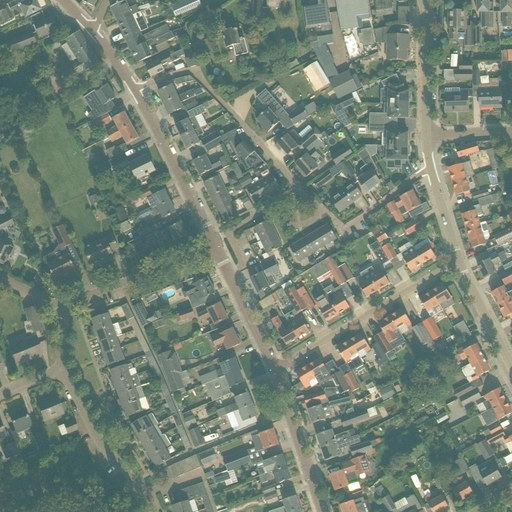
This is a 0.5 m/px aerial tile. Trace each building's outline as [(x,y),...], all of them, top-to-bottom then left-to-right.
[(0,7),(0,14),(1,14),(5,22),(23,13),(25,17),(31,14),(40,10),(34,0),(28,0),(9,10),(7,5),(0,7)] [(110,7),(118,22),(139,13),(139,12),(136,5),(129,8),(125,0),(119,3),(118,2),(117,3),(117,4),(110,7)] [(142,6),(143,10),(162,4),(160,0),(152,3),(153,3),(148,5),(148,4),(142,6)] [(198,0),(188,0),(177,5),(181,14),(201,5),(198,0)] [(261,0),(253,0),(252,17),(260,17),(261,0)] [(266,0),(267,8),(280,8),(280,2),(289,2),(288,0),(266,0)] [(317,0),(318,5),(307,6),(306,0),(301,0),(302,7),(305,29),(306,29),(307,39),(310,39),(310,43),(311,43),(314,50),(325,45),(324,37),(333,35),(328,3),(326,3),(325,0),(317,0)] [(362,20),(369,19),(368,14),(367,0),(335,0),(339,19),(341,31),(351,29),(358,28),(363,27),(362,20)] [(374,0),(375,10),(377,10),(392,8),(392,7),(391,0),(398,0),(398,2),(406,1),(405,0),(374,0)] [(476,0),(477,6),(477,12),(481,12),(481,27),(489,27),(489,12),(493,12),(493,3),(489,3),(488,0),(476,0)] [(503,27),(511,27),(511,12),(511,11),(511,0),(500,0),(501,12),(503,12),(503,27)] [(398,25),(409,25),(409,7),(398,7),(398,25)] [(466,46),(473,46),(472,27),(466,27),(466,12),(449,12),(449,29),(450,29),(449,40),(466,40),(466,46)] [(139,13),(118,22),(125,40),(141,32),(146,30),(143,21),(139,13)] [(48,38),(47,34),(56,31),(51,18),(42,21),(33,25),(35,32),(32,34),(32,33),(5,43),(9,53),(39,42),(48,38)] [(472,27),(473,46),(483,47),(483,33),(481,33),(481,23),(473,22),(473,27),(472,27)] [(145,43),(145,42),(161,34),(162,36),(171,32),(168,25),(150,33),(150,34),(143,37),(141,33),(142,33),(141,32),(125,40),(130,50),(145,43)] [(365,45),(376,44),(373,27),(363,29),(365,45)] [(373,27),(376,44),(387,44),(387,60),(406,60),(407,44),(409,44),(409,35),(388,35),(388,27),(374,30),(374,27),(373,27)] [(221,32),(222,38),(224,37),(226,48),(234,46),(237,55),(246,53),(243,39),(239,40),(237,30),(238,30),(237,28),(227,31),(227,30),(225,30),(222,31),(221,32)] [(159,53),(156,47),(174,38),(182,35),(179,29),(171,33),(171,32),(162,36),(161,34),(145,42),(145,43),(130,50),(136,64),(143,60),(144,61),(145,61),(157,55),(157,54),(159,53)] [(71,61),(56,71),(65,85),(90,68),(99,63),(78,31),(70,36),(65,40),(71,49),(76,58),(71,61)] [(44,43),(48,52),(60,47),(56,38),(44,43)] [(202,42),(196,44),(200,56),(200,57),(213,53),(209,40),(202,42)] [(314,50),(329,81),(338,100),(358,90),(362,88),(359,82),(355,84),(349,71),(339,76),(333,65),(335,64),(325,44),(325,45),(314,50)] [(190,47),(183,50),(184,55),(188,68),(196,66),(190,47)] [(155,62),(146,66),(151,77),(164,71),(162,67),(180,58),(179,57),(184,55),(183,50),(168,56),(155,62)] [(501,51),(501,62),(509,61),(508,50),(501,51)] [(364,61),(367,61),(367,60),(370,60),(370,59),(374,59),(374,58),(378,58),(378,52),(364,58),(364,61)] [(299,65),(294,56),(284,62),(288,71),(299,65)] [(247,68),(245,58),(238,60),(241,69),(247,68)] [(454,80),(472,80),(473,80),(473,70),(460,70),(461,71),(454,71),(454,80)] [(383,103),(384,103),(390,104),(409,104),(409,99),(410,99),(411,93),(409,93),(409,90),(403,90),(403,85),(400,85),(400,82),(396,74),(381,82),(383,87),(383,103)] [(174,80),(176,86),(195,80),(190,76),(174,80)] [(490,89),(479,89),(480,108),(481,108),(481,107),(492,107),(501,107),(500,88),(498,88),(498,78),(489,78),(490,89)] [(103,106),(115,98),(107,85),(101,90),(100,89),(96,92),(95,90),(86,96),(89,99),(88,99),(95,110),(88,114),(93,121),(107,113),(103,106)] [(164,103),(177,97),(175,94),(171,85),(166,88),(165,88),(164,88),(164,89),(159,92),(164,102),(163,103),(164,103)] [(445,94),(446,112),(453,112),(453,113),(455,113),(455,110),(459,110),(459,111),(468,111),(467,97),(473,97),(473,96),(472,96),(472,89),(460,90),(460,93),(445,94)] [(177,111),(180,110),(183,108),(180,103),(194,96),(191,90),(177,97),(164,103),(170,114),(175,112),(177,111)] [(268,109),(256,119),(268,132),(279,122),(278,120),(283,116),(278,111),(281,109),(265,90),(257,97),(268,109)] [(351,94),(338,101),(343,109),(356,103),(351,94)] [(343,109),(338,101),(331,104),(335,113),(343,109)] [(195,102),(187,106),(190,111),(197,108),(195,102)] [(390,104),(384,103),(384,114),(388,114),(388,118),(408,118),(408,116),(410,116),(410,110),(409,110),(409,104),(390,104)] [(175,125),(181,138),(200,128),(195,117),(205,112),(204,109),(202,105),(197,108),(190,111),(187,112),(190,118),(175,125)] [(303,109),(290,117),(294,124),(307,115),(303,109)] [(131,125),(125,113),(116,117),(114,119),(117,125),(111,128),(111,129),(106,132),(109,137),(131,125)] [(88,125),(90,129),(97,126),(98,128),(111,120),(108,114),(88,125)] [(347,116),(339,121),(343,128),(351,124),(347,116)] [(131,125),(109,137),(111,142),(117,139),(116,136),(121,133),(127,144),(138,138),(131,125)] [(279,145),(276,147),(279,151),(282,148),(288,155),(296,148),(300,154),(302,152),(308,147),(314,141),(318,138),(321,135),(315,127),(312,130),(309,125),(298,135),(293,130),(287,135),(285,137),(278,143),(279,145)] [(410,141),(410,135),(408,135),(408,132),(388,132),(388,125),(383,125),(369,125),(369,132),(380,133),(383,133),(383,139),(390,139),(389,146),(387,146),(408,146),(408,141),(410,141)] [(200,128),(181,138),(187,150),(200,143),(197,137),(204,134),(200,128)] [(217,132),(201,141),(204,147),(216,140),(216,139),(221,137),(217,132)] [(216,140),(204,147),(207,152),(224,143),(230,140),(227,134),(221,137),(216,139),(216,140)] [(250,157),(254,164),(260,161),(259,160),(261,159),(255,152),(255,151),(245,140),(244,142),(241,136),(230,142),(238,156),(240,155),(245,160),(246,159),(250,157)] [(302,159),(296,164),(307,177),(314,170),(318,167),(312,161),(318,156),(315,152),(323,144),(322,142),(318,138),(314,141),(308,147),(302,152),(305,156),(303,158),(302,159)] [(456,149),(459,157),(478,152),(476,143),(456,149)] [(107,151),(110,159),(128,150),(125,144),(116,148),(115,146),(107,151)] [(364,147),(369,156),(370,158),(377,154),(377,146),(364,145),(364,147)] [(348,146),(331,157),(337,166),(354,155),(348,146)] [(408,146),(387,146),(389,146),(389,154),(387,154),(387,158),(384,159),(387,164),(387,169),(390,169),(391,172),(396,169),(401,169),(401,160),(407,160),(407,155),(409,155),(409,148),(408,148),(408,146)] [(493,149),(488,150),(490,160),(496,158),(493,149)] [(109,161),(112,167),(128,159),(125,153),(109,161)] [(155,171),(147,156),(149,155),(142,158),(141,156),(140,157),(141,158),(129,164),(123,167),(126,173),(132,170),(137,180),(146,175),(146,176),(149,175),(149,174),(155,171)] [(206,155),(193,161),(200,176),(221,165),(222,165),(219,159),(210,163),(206,155)] [(377,169),(370,158),(369,156),(362,161),(366,165),(360,169),(363,174),(357,178),(359,180),(358,181),(361,184),(367,192),(368,191),(369,192),(374,189),(373,187),(380,182),(372,173),(377,169)] [(456,166),(448,168),(452,182),(465,178),(463,172),(462,167),(460,161),(460,160),(454,162),(456,166)] [(340,165),(349,178),(355,174),(345,161),(340,165)] [(107,162),(99,166),(102,172),(110,168),(107,162)] [(313,182),(318,188),(332,178),(328,172),(313,182)] [(263,179),(259,181),(268,196),(277,191),(276,190),(280,188),(281,188),(272,174),(263,179)] [(205,187),(210,196),(225,189),(219,176),(212,178),(203,183),(204,183),(206,187),(205,187)] [(465,178),(452,182),(456,195),(464,193),(465,197),(469,196),(470,196),(465,178)] [(244,179),(239,182),(244,189),(249,186),(244,179)] [(268,196),(259,181),(246,190),(250,195),(255,204),(255,203),(258,201),(259,201),(268,196)] [(344,189),(339,194),(330,200),(340,212),(362,195),(352,182),(343,188),(344,189)] [(239,184),(233,186),(236,192),(242,189),(239,184)] [(138,194),(141,200),(153,194),(150,188),(138,194)] [(212,200),(216,210),(232,202),(225,189),(210,196),(210,197),(211,196),(213,200),(212,200)] [(138,216),(128,221),(129,221),(138,217),(170,201),(165,190),(159,193),(159,192),(157,193),(146,199),(151,207),(137,214),(138,216)] [(472,194),(474,201),(489,196),(488,190),(472,194)] [(420,205),(421,204),(420,202),(419,200),(418,198),(416,199),(412,191),(400,197),(400,198),(387,205),(391,214),(398,211),(401,216),(420,206),(420,205)] [(235,201),(241,210),(251,203),(245,195),(235,201)] [(462,214),(466,228),(479,224),(477,217),(482,215),(480,208),(494,204),(493,202),(498,200),(496,195),(492,196),(478,200),(479,205),(468,208),(469,212),(462,214)] [(170,201),(138,217),(140,220),(152,214),(154,217),(160,213),(163,219),(169,216),(171,215),(170,215),(176,212),(170,202),(171,201),(170,201)] [(232,202),(216,210),(221,219),(222,219),(223,222),(223,223),(238,216),(232,202)] [(122,207),(114,211),(120,222),(127,218),(122,207)] [(0,220),(0,230),(13,224),(9,216),(0,220)] [(404,229),(402,230),(404,234),(405,237),(422,227),(417,219),(403,227),(404,229)] [(158,220),(138,230),(141,237),(161,227),(158,220)] [(254,227),(260,241),(276,233),(271,224),(270,224),(269,221),(269,220),(254,227)] [(57,227),(52,230),(61,249),(72,244),(63,225),(62,225),(60,221),(55,223),(57,227)] [(169,228),(170,228),(157,234),(159,239),(161,238),(168,252),(184,244),(181,238),(187,236),(180,222),(169,228)] [(486,222),(479,224),(466,228),(470,242),(471,241),(473,248),(485,244),(481,233),(488,231),(486,222)] [(337,239),(328,224),(327,225),(328,225),(324,227),(315,232),(324,246),(332,242),(337,239)] [(402,230),(401,228),(395,232),(399,237),(404,234),(402,230)] [(511,228),(494,237),(498,245),(511,237),(511,228)] [(303,239),(302,240),(311,254),(324,246),(315,232),(306,237),(306,238),(303,240),(303,239)] [(375,236),(379,244),(387,239),(382,232),(375,236)] [(276,233),(260,241),(267,254),(282,247),(282,246),(281,247),(280,243),(276,233)] [(111,251),(117,248),(114,239),(113,236),(105,239),(106,242),(85,250),(91,264),(106,258),(107,260),(113,257),(111,251)] [(142,246),(139,239),(142,237),(141,237),(127,244),(133,256),(141,253),(138,247),(142,246)] [(248,238),(239,240),(243,255),(251,253),(248,238)] [(311,254),(302,240),(293,245),(294,246),(290,248),(290,247),(289,247),(298,261),(311,254)] [(0,264),(3,266),(8,255),(10,256),(14,249),(0,241),(0,264)] [(370,246),(382,266),(389,261),(381,249),(382,248),(378,242),(370,246)] [(397,256),(397,257),(403,266),(406,264),(410,271),(422,264),(415,252),(416,252),(410,242),(399,249),(401,253),(397,256)] [(431,242),(416,252),(415,252),(422,264),(435,256),(431,250),(434,247),(431,242)] [(390,261),(397,257),(397,256),(389,244),(382,248),(390,261)] [(48,265),(55,280),(65,276),(66,277),(77,272),(68,253),(56,259),(53,253),(44,257),(43,260),(45,264),(48,265)] [(492,266),(500,262),(496,253),(491,255),(487,257),(489,259),(477,265),(484,279),(496,273),(492,266)] [(337,269),(338,268),(331,256),(324,261),(312,268),(318,278),(322,276),(321,272),(321,271),(328,267),(340,286),(346,283),(346,282),(337,269)] [(280,272),(277,266),(274,260),(261,266),(264,272),(262,273),(250,279),(257,293),(266,289),(275,284),(272,276),(280,272)] [(511,269),(511,261),(503,266),(507,273),(511,269)] [(344,264),(338,268),(337,269),(346,282),(353,279),(344,264)] [(365,270),(367,272),(378,290),(389,283),(379,267),(374,270),(371,266),(365,270)] [(511,269),(507,273),(500,276),(505,285),(511,281),(511,269)] [(367,272),(355,279),(361,288),(366,297),(378,290),(367,272)] [(211,286),(208,278),(202,281),(200,276),(192,279),(195,285),(191,287),(182,291),(185,298),(194,293),(198,302),(215,293),(214,291),(215,290),(215,289),(213,287),(213,286),(211,286)] [(510,299),(511,297),(511,290),(507,293),(501,282),(499,283),(496,285),(498,289),(491,293),(498,305),(510,299)] [(431,292),(439,304),(443,311),(455,304),(443,285),(431,292)] [(331,286),(324,291),(325,293),(327,296),(338,314),(349,307),(345,301),(344,299),(339,291),(336,293),(335,292),(334,290),(331,286)] [(296,310),(298,314),(298,313),(307,308),(294,287),(285,292),(296,310)] [(439,304),(431,292),(419,299),(429,315),(434,312),(432,308),(439,304)] [(325,293),(314,300),(316,305),(321,313),(326,321),(338,314),(327,296),(325,293)] [(302,298),(309,310),(315,307),(308,294),(302,298)] [(258,303),(263,310),(276,302),(272,295),(258,303)] [(511,302),(510,299),(498,305),(505,318),(509,316),(511,319),(511,318),(511,302)] [(134,307),(143,327),(159,319),(155,312),(148,315),(142,303),(134,307)] [(227,315),(226,313),(225,312),(224,312),(220,303),(197,315),(200,321),(204,320),(211,316),(214,323),(210,326),(212,331),(225,327),(222,321),(228,319),(227,317),(227,316),(227,315)] [(128,321),(129,320),(129,319),(134,317),(127,304),(121,307),(128,321)] [(28,322),(31,321),(33,332),(43,330),(38,307),(25,310),(28,322)] [(195,316),(193,309),(179,314),(175,316),(177,322),(182,321),(195,316)] [(402,309),(390,317),(397,329),(398,329),(405,325),(407,328),(412,325),(402,309)] [(290,327),(297,338),(309,331),(298,313),(298,314),(296,310),(285,317),(290,327)] [(92,327),(94,332),(112,325),(108,314),(92,320),(94,326),(92,327)] [(129,319),(129,320),(134,330),(139,328),(134,317),(129,319)] [(297,338),(290,327),(285,330),(277,317),(271,321),(286,345),(297,338)] [(378,343),(389,361),(389,362),(397,358),(392,351),(406,343),(398,329),(397,329),(390,317),(378,324),(385,334),(383,336),(381,333),(375,337),(378,343)] [(431,318),(423,323),(433,341),(442,336),(431,318)] [(413,328),(423,346),(429,343),(437,356),(441,354),(433,340),(432,341),(421,323),(413,328)] [(98,337),(100,343),(116,337),(117,337),(123,335),(119,324),(112,326),(112,325),(94,332),(96,337),(98,337)] [(241,342),(238,335),(236,336),(233,328),(227,331),(225,327),(212,331),(206,334),(209,341),(210,341),(214,348),(223,343),(227,350),(240,344),(239,342),(241,342)] [(134,330),(139,341),(144,339),(139,328),(134,330)] [(457,333),(461,341),(471,335),(467,328),(457,333)] [(361,334),(349,341),(360,359),(367,355),(366,353),(371,350),(366,343),(361,334)] [(9,348),(16,364),(42,354),(35,337),(9,348)] [(100,350),(102,355),(121,348),(117,337),(116,337),(100,343),(102,349),(100,350)] [(144,339),(139,341),(145,353),(150,350),(144,339)] [(338,369),(339,372),(350,390),(352,393),(360,388),(351,373),(364,365),(360,359),(349,341),(337,348),(346,364),(338,369)] [(468,358),(471,364),(483,358),(476,344),(474,341),(457,351),(462,361),(468,358)] [(389,361),(378,343),(372,346),(379,359),(376,361),(379,367),(389,361)] [(443,343),(437,347),(440,352),(446,348),(443,343)] [(121,348),(102,355),(103,360),(106,359),(108,366),(125,360),(121,348)] [(442,354),(446,361),(456,355),(453,348),(442,354)] [(159,355),(168,378),(179,374),(182,373),(174,354),(171,355),(170,351),(159,355)] [(147,358),(152,369),(157,366),(152,355),(147,358)] [(471,377),(473,381),(476,380),(479,378),(478,377),(490,371),(483,358),(471,364),(461,369),(466,379),(471,377)] [(217,371),(199,377),(202,385),(204,384),(239,370),(235,359),(229,361),(229,360),(227,361),(221,364),(223,369),(217,371)] [(320,359),(308,366),(315,379),(318,384),(326,379),(325,378),(330,375),(320,359)] [(110,379),(112,384),(130,377),(128,371),(134,369),(132,364),(110,371),(112,378),(110,379)] [(152,369),(157,380),(162,377),(157,366),(152,369)] [(315,379),(308,366),(296,373),(305,389),(310,386),(309,383),(315,379)] [(239,370),(204,384),(208,395),(210,395),(228,387),(229,388),(231,387),(236,385),(237,386),(238,385),(238,384),(244,382),(239,371),(240,371),(239,370)] [(350,390),(339,372),(331,377),(341,394),(350,390)] [(179,374),(168,378),(173,393),(184,388),(179,374)] [(116,388),(118,394),(134,389),(142,386),(137,375),(130,378),(130,377),(112,384),(114,389),(116,388)] [(157,380),(162,391),(167,389),(162,377),(157,380)] [(366,393),(368,396),(378,391),(373,381),(366,385),(369,392),(366,393)] [(425,383),(433,398),(437,396),(429,381),(425,383)] [(458,399),(459,399),(459,398),(477,389),(473,381),(454,391),(458,399)] [(228,387),(210,395),(213,402),(231,394),(229,388),(228,387)] [(392,395),(395,394),(391,387),(389,388),(388,387),(379,391),(383,401),(393,396),(392,395)] [(486,411),(493,408),(506,401),(499,388),(483,397),(486,402),(483,403),(486,411)] [(118,401),(120,407),(138,400),(134,389),(118,394),(120,400),(118,401)] [(162,391),(167,404),(172,401),(167,389),(162,391)] [(459,398),(459,399),(464,407),(472,403),(481,398),(478,392),(477,389),(459,398)] [(304,398),(306,405),(326,398),(324,391),(304,398)] [(227,415),(232,413),(252,404),(248,393),(242,395),(234,398),(236,403),(224,408),(227,415)] [(331,410),(331,408),(351,402),(350,397),(348,393),(328,398),(329,402),(317,406),(308,409),(313,424),(322,420),(325,419),(326,419),(324,412),(331,410)] [(434,412),(437,416),(445,412),(437,397),(432,400),(437,410),(434,412)] [(63,414),(59,405),(56,398),(52,400),(51,398),(37,403),(44,421),(63,414)] [(138,400),(120,407),(122,412),(124,411),(126,417),(136,414),(142,411),(138,400)] [(167,404),(172,415),(177,413),(172,401),(167,404)] [(511,412),(506,401),(493,408),(497,415),(494,417),(496,421),(503,418),(511,413),(511,412)] [(232,413),(239,429),(247,426),(245,421),(257,416),(252,405),(253,405),(253,404),(252,404),(232,413)] [(10,432),(13,438),(18,436),(17,434),(31,428),(24,409),(9,415),(15,430),(10,432)] [(367,410),(356,414),(358,422),(370,418),(367,410)] [(172,415),(177,427),(182,425),(177,413),(172,415)] [(133,433),(135,437),(152,427),(158,424),(152,414),(131,426),(135,432),(133,433)] [(193,415),(184,419),(187,426),(196,423),(193,415)] [(63,424),(67,434),(78,430),(74,420),(63,424)] [(488,429),(492,436),(502,430),(498,424),(488,429)] [(177,427),(181,438),(186,436),(182,425),(177,427)] [(140,441),(144,446),(159,438),(152,427),(135,437),(138,442),(140,441)] [(189,431),(191,438),(195,447),(204,444),(198,428),(189,431)] [(253,437),(254,439),(258,452),(279,445),(278,443),(279,442),(279,440),(279,438),(277,436),(276,436),(273,430),(253,437)] [(326,432),(317,435),(321,448),(351,438),(348,431),(334,436),(332,430),(330,431),(326,432)] [(492,436),(486,440),(489,445),(505,436),(502,430),(492,436)] [(32,435),(37,446),(47,442),(42,431),(32,435)] [(145,453),(147,458),(165,448),(171,445),(165,434),(159,438),(144,446),(147,452),(145,453)] [(506,437),(503,438),(506,444),(511,441),(511,442),(511,435),(510,437),(509,435),(506,437)] [(186,436),(181,438),(186,450),(191,448),(186,436)] [(351,438),(321,448),(325,461),(335,458),(338,457),(336,450),(338,450),(339,450),(353,445),(360,442),(358,436),(351,438)] [(373,450),(373,449),(378,447),(376,440),(370,442),(350,449),(353,457),(373,450)] [(489,445),(486,440),(477,445),(485,461),(494,455),(489,445)] [(20,462),(22,461),(19,453),(20,453),(15,442),(1,448),(5,460),(17,455),(20,462)] [(19,453),(22,461),(22,462),(40,455),(50,451),(47,442),(37,446),(39,450),(22,457),(20,453),(19,453)] [(165,448),(147,458),(150,463),(153,462),(156,468),(171,459),(165,448)] [(208,450),(196,455),(201,466),(203,465),(203,466),(213,461),(208,450)] [(224,461),(228,471),(251,462),(247,452),(224,461)] [(196,455),(190,458),(195,470),(201,467),(201,466),(196,455)] [(286,467),(282,455),(277,457),(276,457),(275,457),(275,458),(263,462),(264,462),(265,467),(257,470),(260,476),(273,472),(287,467),(287,466),(286,467)] [(369,467),(365,456),(340,465),(343,471),(330,475),(335,491),(348,486),(350,491),(360,488),(358,482),(356,483),(352,474),(356,472),(357,476),(370,471),(369,467)] [(499,461),(504,469),(510,466),(504,457),(499,461)] [(190,458),(185,460),(190,472),(195,470),(190,458)] [(463,458),(453,463),(460,476),(469,471),(469,469),(463,458)] [(185,460),(179,462),(184,474),(190,472),(185,460)] [(475,466),(469,469),(469,471),(473,479),(480,475),(482,477),(487,486),(501,477),(496,469),(494,465),(494,466),(490,460),(485,463),(488,469),(480,474),(475,466)] [(179,462),(173,465),(178,477),(184,474),(179,462)] [(178,477),(173,465),(168,467),(173,479),(178,477)] [(273,472),(260,476),(259,476),(262,484),(268,482),(268,481),(275,479),(277,484),(285,481),(290,479),(287,467),(273,472)] [(228,474),(214,478),(216,484),(225,481),(226,486),(231,484),(228,474)] [(460,485),(452,490),(459,502),(473,494),(468,485),(466,482),(462,476),(457,479),(460,485)] [(434,482),(437,488),(440,494),(446,490),(440,478),(434,482)] [(203,483),(197,485),(201,497),(202,496),(207,495),(203,483)] [(197,485),(191,487),(195,499),(201,497),(197,485)] [(262,490),(264,495),(276,490),(274,485),(262,490)] [(191,487),(185,489),(189,501),(195,499),(191,487)] [(185,489),(179,491),(184,503),(188,501),(189,501),(185,489)] [(276,490),(264,495),(266,501),(278,497),(276,490)] [(428,503),(428,504),(430,507),(432,511),(441,511),(449,508),(444,499),(442,496),(434,500),(428,490),(423,492),(426,497),(425,497),(428,503)] [(173,493),(178,505),(184,503),(179,491),(173,493)] [(212,506),(207,495),(202,496),(206,508),(212,506)] [(397,511),(416,511),(421,508),(414,495),(405,500),(408,505),(397,511)] [(290,511),(300,509),(296,496),(286,499),(283,500),(285,507),(283,508),(269,511),(290,511)] [(381,500),(388,511),(390,511),(396,509),(388,496),(381,500)] [(340,506),(342,511),(364,511),(362,504),(365,503),(363,498),(340,506)] [(192,511),(188,501),(184,503),(178,505),(172,507),(173,511),(192,511)]
